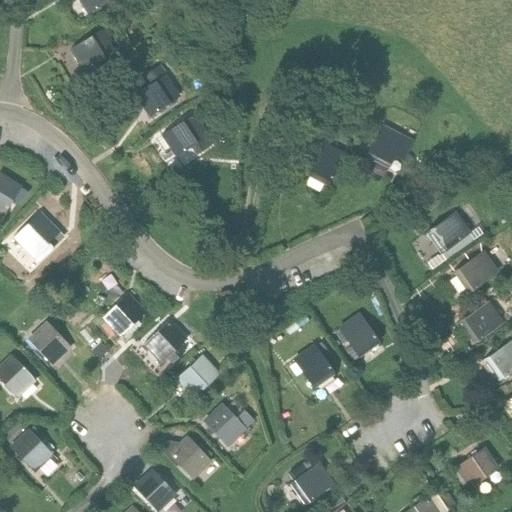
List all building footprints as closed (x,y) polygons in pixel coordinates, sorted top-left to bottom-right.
[(120,0),(84,0),(95,17),(120,0)] [(123,56),(110,33),(77,52),(90,75),(123,56)] [(187,99),(173,78),(141,98),(155,120),(187,99)] [(213,139),(199,118),(168,139),(182,160),(213,139)] [(413,140),(389,127),(372,160),(395,172),(413,140)] [(350,157),(326,145),(310,178),(334,190),(350,157)] [(32,191),(10,177),(0,191),(0,215),(11,223),(32,191)] [(68,236),(49,216),(22,243),(41,262),(68,236)] [(480,238),(465,216),(436,236),(451,258),(480,238)] [(508,278),(493,256),(463,277),(479,299),(508,278)] [(153,317),(136,299),(110,323),(128,341),(153,317)] [(511,330),(511,322),(500,306),(470,327),(485,349),(511,330)] [(390,348),(368,316),(347,331),(368,362),(390,348)] [(196,343),(178,324),(151,351),(169,369),(196,343)] [(80,353),(54,327),(35,346),(60,372),(80,353)] [(344,380),(323,349),(301,364),(323,395),(344,380)] [(511,385),(511,353),(497,365),(511,386),(511,385)] [(228,378),(211,360),(184,384),(201,402),(228,378)] [(46,386),(20,362),(2,380),(28,404),(46,386)] [(257,436),(232,409),(213,426),(237,453),(257,436)] [(63,462),(37,434),(18,452),(44,480),(63,462)] [(221,468),(197,442),(177,460),(201,486),(221,468)] [(511,474),(497,453),(467,474),(481,495),(511,474)] [(345,489),(330,469),(299,491),(314,511),(345,489)] [(174,511),(186,501),(161,474),(142,493),(160,511),(174,511)] [(446,511),(440,503),(432,510),(428,511),(446,511)]
